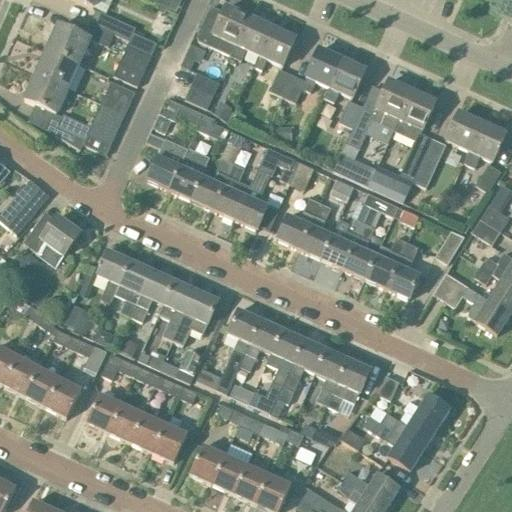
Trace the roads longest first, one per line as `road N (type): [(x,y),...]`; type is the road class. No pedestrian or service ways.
road 1 (residential): [(510,400),(102,216)]
road 2 (residential): [(102,216),(197,0)]
road 3 (residential): [(152,511),(0,441)]
road 4 (residential): [(502,65),(352,0)]
road 5 (residential): [(441,511),(510,400)]
road 6 (residential): [(102,216),(0,142)]
